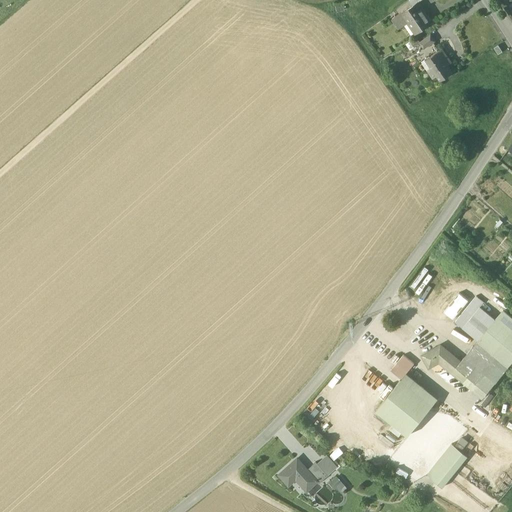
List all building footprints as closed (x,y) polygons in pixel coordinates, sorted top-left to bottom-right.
[(413,5),(399,15),(405,23),(409,21),(416,32),(416,33),(416,34),(432,23),(418,2),(413,5)] [(399,15),(392,20),(398,28),(405,23),(399,15)] [(431,35),(420,42),(424,48),(424,49),(435,41),(431,35)] [(421,44),(412,49),(415,53),(424,48),(421,44)] [(499,54),(503,51),(499,45),(494,47),(499,54)] [(442,48),(426,60),(431,67),(436,76),(440,81),(453,72),(448,65),(446,61),(450,59),(442,48)] [(436,76),(431,67),(427,70),(433,78),(436,76)] [(500,315),(477,296),(455,321),(478,341),(509,366),(510,366),(511,363),(511,317),(503,310),(500,315)] [(486,375),(473,390),(483,398),(509,366),(478,341),(465,357),(486,375)] [(441,345),(423,355),(429,367),(440,362),(473,390),(486,375),(465,357),(461,362),(441,345)] [(404,354),(391,370),(402,379),(415,363),(404,354)] [(402,379),(377,410),(408,435),(434,404),(402,379)] [(452,443),(427,474),(443,487),(468,456),(452,443)] [(325,456),(317,463),(328,475),(329,476),(336,469),(325,456)] [(297,458),(279,474),(286,482),(293,476),(306,490),(316,481),(317,481),(307,469),(297,458)] [(317,463),(316,462),(307,469),(317,481),(316,481),(318,483),(328,475),(317,463)] [(338,475),(331,481),(339,491),(346,485),(338,475)]
